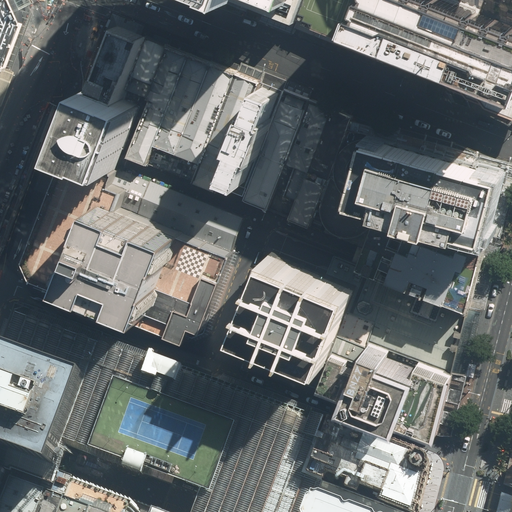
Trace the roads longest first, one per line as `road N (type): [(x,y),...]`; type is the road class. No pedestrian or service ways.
road 1 (residential): [(145,0),(511,140)]
road 2 (residential): [(71,4),(82,65),(6,282)]
road 3 (residential): [(467,456),(210,356)]
road 4 (residential): [(210,356),(6,282)]
road 5 (tertiary): [(0,187),(71,4)]
road 6 (tertiary): [(467,456),(511,287)]
road 7 (residential): [(265,216),(210,356)]
road 8 (residential): [(210,356),(157,494)]
road 9 (residential): [(132,165),(265,216)]
